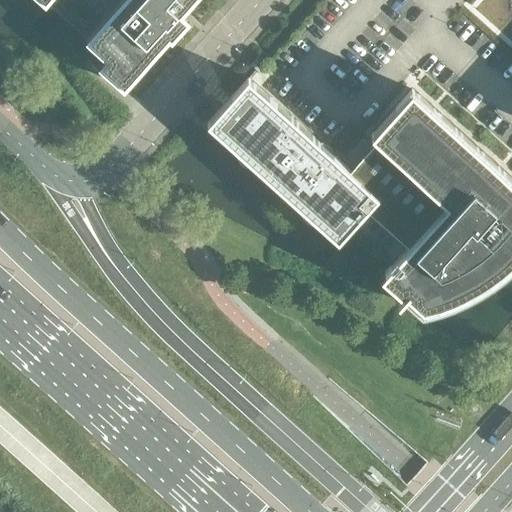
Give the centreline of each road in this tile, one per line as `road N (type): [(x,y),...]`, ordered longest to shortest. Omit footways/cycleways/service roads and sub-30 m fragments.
road 1 (primary): [(308,511),(0,230)]
road 2 (primary): [(0,318),(215,511)]
road 3 (unclassified): [(76,182),(104,173),(260,0)]
road 4 (secondary): [(511,408),(418,511)]
